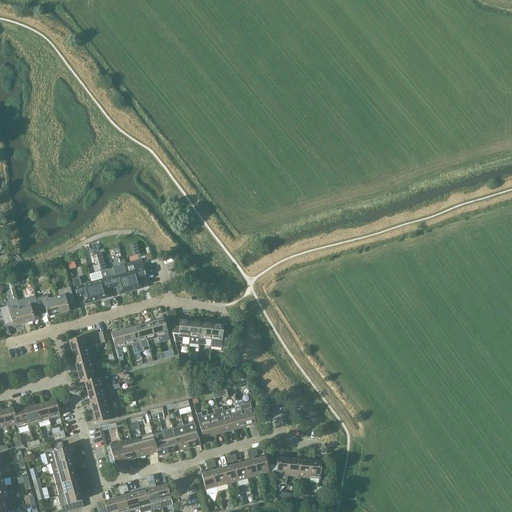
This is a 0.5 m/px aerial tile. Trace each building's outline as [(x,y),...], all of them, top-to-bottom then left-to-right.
[(106,270),(100,253),(95,254),(100,272),(106,270)] [(134,262),(123,265),(125,273),(130,291),(142,288),(139,278),(145,277),(143,269),(142,266),(140,261),(138,261),(134,262)] [(112,268),(106,270),(110,286),(116,285),(118,295),(130,291),(125,273),(114,276),(112,268)] [(89,275),(91,283),(96,301),(108,298),(105,288),(110,286),(106,270),(89,275)] [(96,301),(91,283),(80,286),(78,278),(72,280),(76,296),(81,294),(84,304),(96,301)] [(0,288),(1,291),(12,288),(10,282),(0,284),(0,288)] [(59,297),(54,298),(58,315),(69,312),(67,305),(74,303),(69,287),(57,291),(59,297)] [(47,295),(35,299),(39,313),(45,311),(47,318),(58,315),(54,298),(48,300),(47,295)] [(24,307),(19,308),(23,324),(34,321),(32,315),(39,313),(35,299),(23,302),(24,307)] [(23,324),(19,308),(17,302),(6,305),(7,307),(0,309),(5,325),(11,323),(12,327),(23,324)] [(163,319),(152,322),(158,343),(169,340),(167,334),(163,319)] [(172,326),(172,334),(174,342),(182,343),(182,337),(186,337),(187,322),(180,321),(179,327),(172,326)] [(152,322),(142,325),(146,340),(152,339),(154,344),(158,343),(152,322)] [(188,344),(196,345),(198,323),(187,322),(186,337),(189,338),(188,344)] [(204,339),(211,340),(212,324),(198,323),(196,345),(204,345),(204,339)] [(212,324),(211,340),(210,346),(228,348),(229,335),(222,335),(223,325),(212,324)] [(142,325),(131,328),(139,353),(144,352),(142,348),(148,346),(146,340),(142,325)] [(131,328),(121,331),(125,346),(131,345),(133,355),(139,353),(131,328)] [(125,346),(121,331),(111,334),(115,349),(118,362),(123,361),(122,358),(120,348),(125,346)] [(107,341),(105,332),(98,333),(101,343),(107,341)] [(69,341),(72,351),(92,346),(91,342),(85,343),(84,337),(69,341)] [(72,351),(75,362),(90,358),(88,352),(93,350),(92,346),(72,351)] [(172,350),(161,353),(163,359),(173,356),(172,350)] [(75,362),(78,373),(97,367),(96,363),(91,364),(90,358),(75,362)] [(81,383),(84,382),(95,379),(94,372),(99,371),(97,367),(78,373),(81,383)] [(231,380),(233,388),(246,384),(244,376),(231,380)] [(84,382),(87,392),(107,387),(106,383),(101,384),(99,378),(95,379),(84,382)] [(87,392),(90,403),(105,399),(103,392),(108,391),(107,387),(87,392)] [(234,408),(228,410),(234,430),(244,427),(238,403),(236,396),(231,397),(234,408)] [(90,403),(93,413),(113,408),(112,404),(107,405),(105,399),(90,403)] [(187,400),(177,403),(178,410),(189,407),(187,400)] [(55,401),(45,404),(49,420),(59,417),(55,401)] [(242,402),(238,403),(244,427),(255,425),(249,403),(243,405),(242,402)] [(45,404),(34,407),(38,423),(49,420),(45,404)] [(34,407),(23,409),(28,425),(38,423),(34,407)] [(12,408),(2,411),(6,426),(16,424),(13,412),(12,408)] [(113,408),(93,413),(96,423),(111,419),(109,413),(114,412),(113,408)] [(221,408),(217,409),(224,433),(234,430),(228,410),(222,411),(221,408)] [(23,409),(13,412),(16,424),(17,428),(28,425),(23,409)] [(214,414),(207,415),(213,436),(224,433),(217,409),(213,410),(214,414)] [(213,436),(207,415),(201,417),(200,413),(196,415),(198,423),(203,439),(213,436)] [(131,424),(130,424),(132,431),(139,430),(138,426),(137,424),(137,422),(131,424)] [(193,424),(183,427),(189,449),(200,446),(195,430),(193,424)] [(172,430),(174,436),(178,452),(189,449),(183,427),(172,430)] [(60,432),(53,434),(54,441),(65,438),(63,431),(60,432)] [(161,432),(152,435),(157,453),(156,453),(157,458),(168,455),(163,439),(161,432)] [(140,437),(142,440),(146,456),(156,453),(157,453),(152,435),(151,434),(140,437)] [(174,436),(163,439),(168,455),(178,452),(174,436)] [(137,438),(130,440),(136,459),(146,456),(142,440),(138,441),(137,438)] [(125,445),(121,446),(125,461),(136,459),(130,440),(124,442),(125,445)] [(125,461),(121,446),(120,442),(109,445),(109,446),(110,449),(112,454),(114,464),(125,461)] [(55,451),(44,454),(47,465),(48,464),(48,465),(79,456),(78,452),(69,454),(68,448),(57,450),(57,449),(54,450),(55,451)] [(50,464),(53,474),(73,469),(72,463),(81,460),(79,456),(48,465),(50,464)] [(264,458),(254,460),(258,476),(269,473),(264,458)] [(286,476),(288,460),(277,459),(275,475),(281,476),(281,481),(286,482),(286,476)] [(254,460),(243,463),(247,479),(258,476),(254,460)] [(299,461),(288,460),(286,476),(297,477),(299,461)] [(310,462),(299,461),(297,477),(308,478),(310,462)] [(321,463),(310,462),(308,478),(319,479),(321,463)] [(243,463),(233,466),(237,482),(247,479),(243,463)] [(233,466),(222,469),(226,485),(237,482),(233,466)] [(29,470),(32,480),(39,478),(36,468),(29,470)] [(53,474),(56,485),(85,477),(84,473),(75,475),(73,469),(53,474)] [(222,469),(211,472),(216,488),(226,485),(222,469)] [(216,488),(211,472),(201,475),(205,491),(216,488)] [(56,485),(58,495),(79,489),(77,484),(86,481),(85,477),(56,485)] [(32,480),(35,490),(41,489),(38,478),(32,480)] [(166,485),(156,488),(160,504),(171,501),(166,485)] [(0,489),(0,500),(4,500),(8,498),(5,488),(0,489)] [(156,488),(145,491),(150,511),(161,508),(160,504),(156,488)] [(41,489),(35,490),(38,501),(44,499),(41,489)] [(79,489),(58,495),(57,495),(60,507),(62,506),(63,511),(65,511),(76,509),(75,502),(82,500),(80,493),(79,489)] [(135,494),(139,509),(139,511),(145,511),(150,511),(145,491),(135,494)] [(135,494),(124,496),(128,511),(139,509),(135,494)] [(128,511),(124,496),(113,499),(116,511),(128,511)] [(105,509),(98,510),(98,511),(116,511),(113,499),(103,502),(105,509)]
